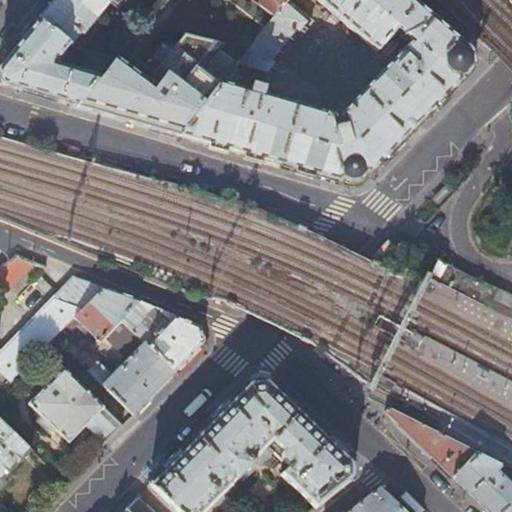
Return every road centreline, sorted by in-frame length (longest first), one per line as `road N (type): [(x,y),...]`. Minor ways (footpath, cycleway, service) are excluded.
road 1 (residential): [(0,110),(360,223)]
road 2 (residential): [(252,337),(0,232)]
road 3 (secondary): [(252,337),(82,511)]
road 4 (secondary): [(511,71),(360,223)]
road 5 (residential): [(389,461),(252,337)]
road 6 (secondary): [(360,223),(252,337)]
